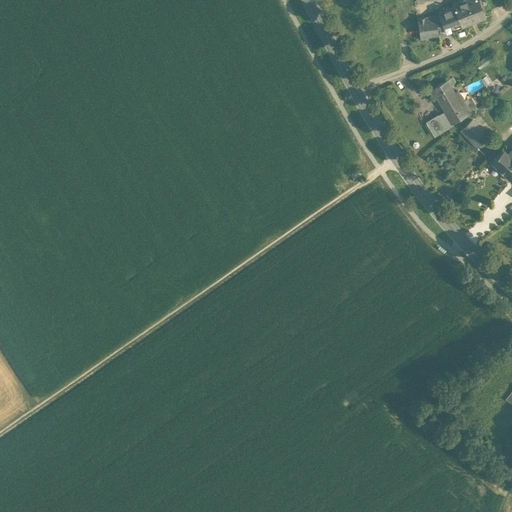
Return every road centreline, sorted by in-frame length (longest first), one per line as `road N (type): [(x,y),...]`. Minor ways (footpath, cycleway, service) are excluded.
road 1 (track): [(395,158),(0,438)]
road 2 (tertiary): [(511,286),(436,209),(357,94)]
road 3 (unclassified): [(357,94),(466,47),(511,15)]
